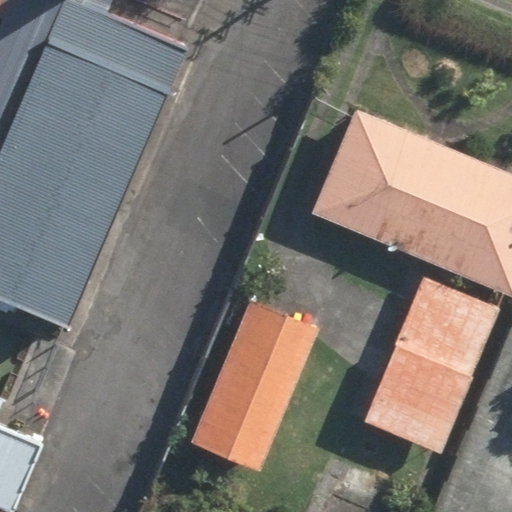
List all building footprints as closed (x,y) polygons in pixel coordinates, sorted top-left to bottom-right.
[(0,0),(0,24),(10,0),(0,0)] [(96,0),(28,0),(0,67),(0,494),(7,497),(197,42),(96,0)] [(511,161),(359,99),(316,205),(511,285),(511,161)] [(504,300),(427,269),(367,415),(444,446),(504,300)] [(324,317),(254,288),(195,434),(264,462),(324,317)]
